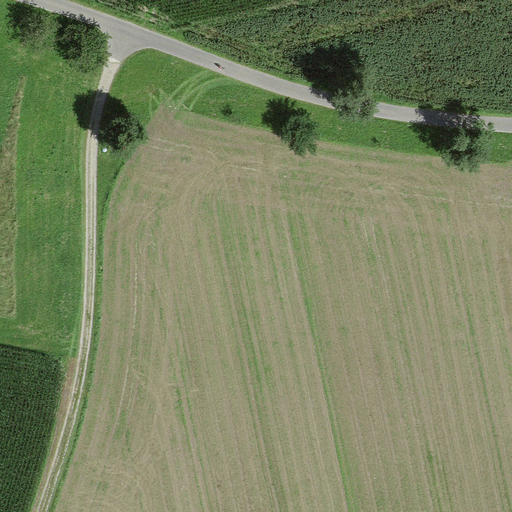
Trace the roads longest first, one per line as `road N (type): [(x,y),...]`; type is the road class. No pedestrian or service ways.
road 1 (residential): [(511,125),(330,101),(32,0)]
road 2 (track): [(130,32),(102,95),(92,143),(89,342),(42,511)]
